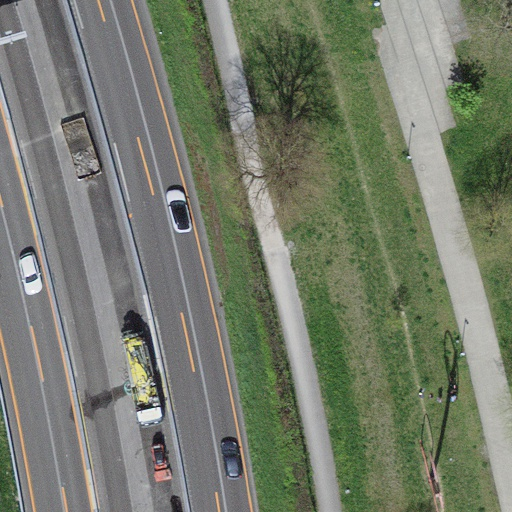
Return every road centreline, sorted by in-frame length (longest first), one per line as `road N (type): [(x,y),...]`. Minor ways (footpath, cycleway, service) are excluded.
road 1 (motorway): [(190,511),(158,333),(73,0)]
road 2 (motorway): [(0,86),(67,360),(94,511)]
